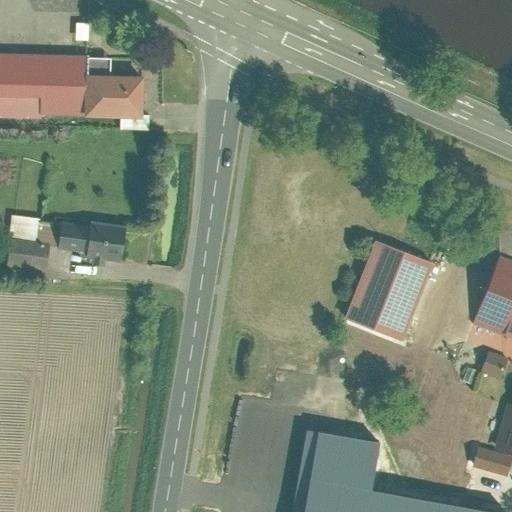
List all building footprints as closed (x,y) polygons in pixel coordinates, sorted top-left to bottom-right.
[(79,57),(0,54),(0,112),(77,115),(79,73),(79,57)] [(135,75),(79,73),(77,115),(133,117),(135,75)] [(64,213),(62,223),(36,219),(33,238),(7,234),(2,264),(64,274),(68,248),(118,256),(123,223),(64,213)] [(431,264),(366,239),(336,316),(401,341),(431,264)] [(511,260),(499,255),(473,325),(511,339),(511,260)] [(507,356),(486,348),(479,366),(500,374),(507,356)] [(511,403),(507,401),(491,444),(511,451),(511,403)] [(315,431),(299,511),(490,511),(369,490),(377,442),(315,431)] [(509,457),(475,445),(469,460),(503,473),(509,457)]
